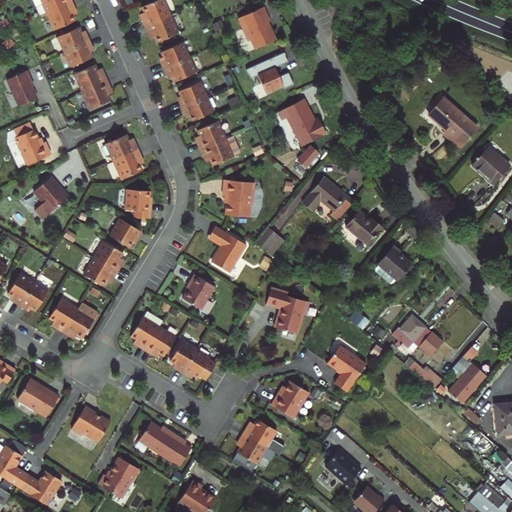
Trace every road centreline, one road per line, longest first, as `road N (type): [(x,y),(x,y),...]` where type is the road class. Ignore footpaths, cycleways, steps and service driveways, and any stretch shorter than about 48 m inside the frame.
road 1 (residential): [(511,316),(397,174),(301,0)]
road 2 (residential): [(149,102),(180,175),(181,205),(100,348)]
road 3 (residential): [(216,419),(100,348)]
road 4 (residential): [(100,348),(84,375),(0,325)]
